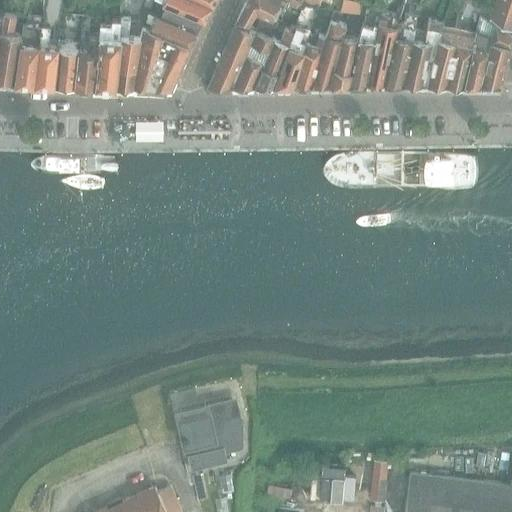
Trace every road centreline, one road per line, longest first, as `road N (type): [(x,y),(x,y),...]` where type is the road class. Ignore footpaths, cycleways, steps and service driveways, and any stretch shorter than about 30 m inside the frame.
road 1 (residential): [(183,109),(511,101)]
road 2 (unclassified): [(250,381),(511,374)]
road 3 (residential): [(0,104),(183,109)]
